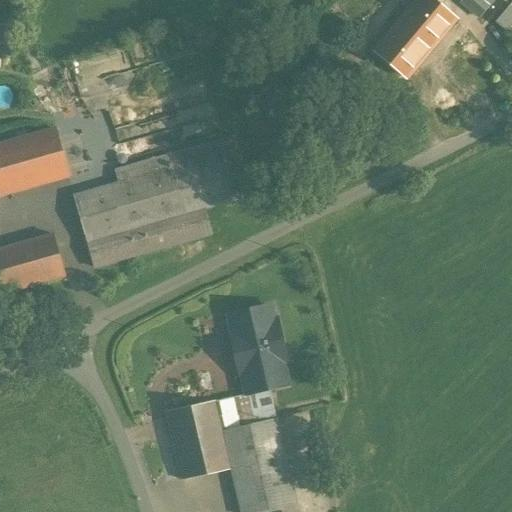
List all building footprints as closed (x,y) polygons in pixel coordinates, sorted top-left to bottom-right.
[(443,0),(420,0),(375,58),(405,82),(459,13),(443,0)] [(247,25),(231,27),(241,98),(257,95),(247,25)] [(55,129),(0,144),(0,194),(68,176),(55,129)] [(119,183),(73,196),(86,243),(203,209),(251,196),(234,136),(193,148),(178,152),(137,164),(140,177),(119,183)] [(191,142),(176,146),(178,152),(193,148),(191,142)] [(137,164),(115,171),(119,183),(140,177),(137,164)] [(203,209),(86,243),(93,267),(210,234),(203,209)] [(53,234),(0,249),(0,293),(65,275),(53,234)] [(268,306),(228,315),(233,336),(230,337),(239,373),(242,372),(247,394),(286,385),(281,361),(285,360),(276,321),(272,322),(268,306)] [(232,397),(215,401),(220,426),(238,422),(232,397)] [(276,419),(222,432),(220,426),(215,401),(165,412),(181,480),(230,469),(240,511),(257,511),(295,503),(276,419)]
